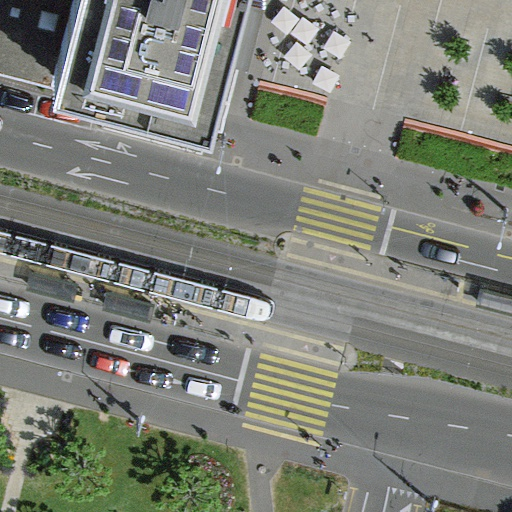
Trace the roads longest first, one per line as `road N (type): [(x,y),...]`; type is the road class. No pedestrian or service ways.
road 1 (secondary): [(511,265),(0,132)]
road 2 (secondary): [(0,315),(292,391),(511,436)]
